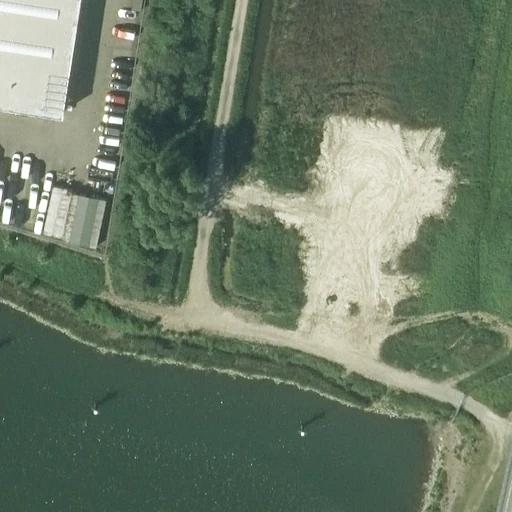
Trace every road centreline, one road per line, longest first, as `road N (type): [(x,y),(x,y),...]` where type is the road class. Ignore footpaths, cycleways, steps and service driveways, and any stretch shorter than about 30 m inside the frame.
road 1 (track): [(406,0),(362,236),(328,340),(511,429)]
road 2 (track): [(0,262),(100,305),(192,321),(239,0)]
road 3 (track): [(192,321),(328,340)]
